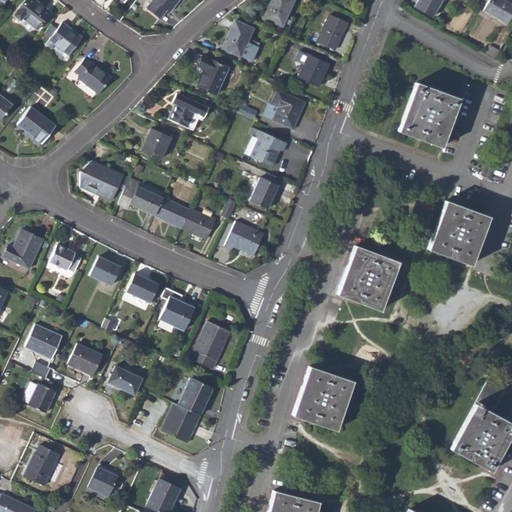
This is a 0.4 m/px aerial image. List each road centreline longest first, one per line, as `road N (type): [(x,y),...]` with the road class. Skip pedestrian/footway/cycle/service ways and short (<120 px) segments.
road 1 (residential): [(28,188),(130,244),(269,301)]
road 2 (unknown): [(293,247),(341,266),(268,447)]
road 3 (residential): [(216,482),(269,301)]
road 4 (residential): [(28,188),(160,61)]
road 5 (residential): [(269,301),(335,132)]
road 6 (residential): [(86,409),(102,429),(216,482)]
road 7 (unclassified): [(511,65),(494,74),(377,14)]
road 8 (residential): [(335,132),(456,178)]
road 9 (residential): [(335,132),(377,14)]
